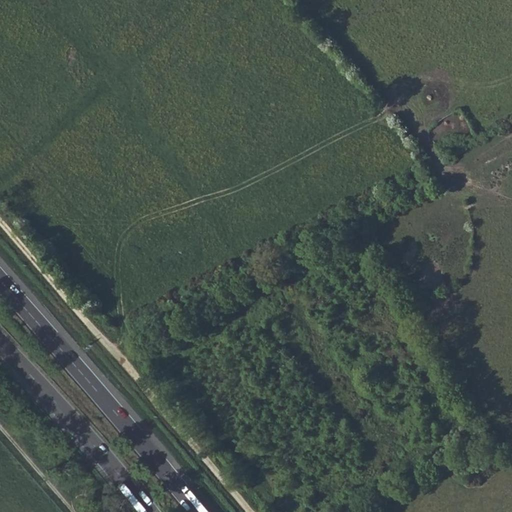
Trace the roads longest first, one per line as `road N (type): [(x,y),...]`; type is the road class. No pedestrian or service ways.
road 1 (track): [(138,328),(511,135)]
road 2 (track): [(0,223),(249,511)]
road 3 (trunk): [(198,511),(0,280)]
road 4 (trunk): [(0,342),(149,511)]
